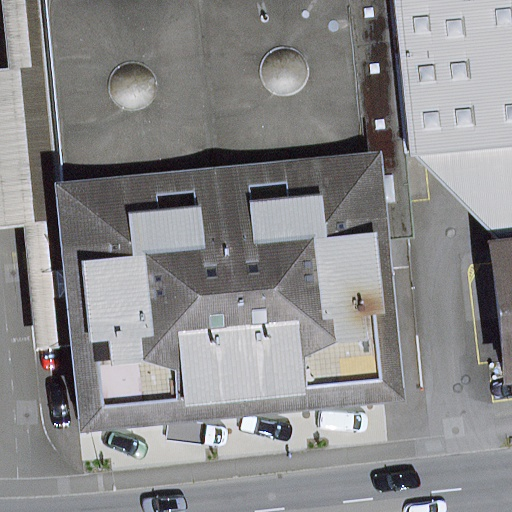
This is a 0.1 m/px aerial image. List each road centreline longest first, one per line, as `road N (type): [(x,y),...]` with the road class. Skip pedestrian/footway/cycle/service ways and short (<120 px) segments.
road 1 (tertiary): [(511,482),(236,511)]
road 2 (unknown): [(34,511),(0,272)]
